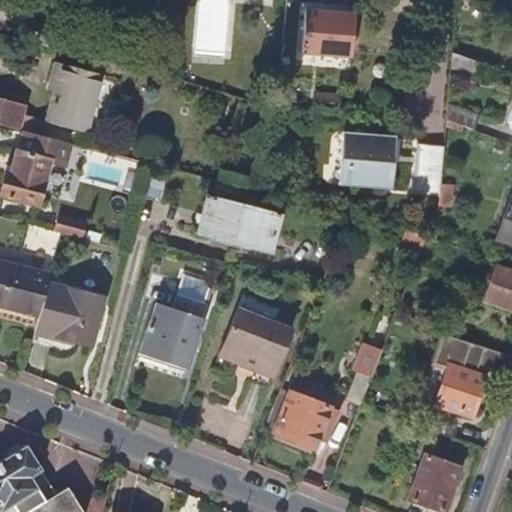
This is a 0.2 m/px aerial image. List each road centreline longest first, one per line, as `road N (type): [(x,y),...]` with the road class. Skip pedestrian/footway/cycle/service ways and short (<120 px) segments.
road 1 (unclassified): [(0,388),(307,511)]
road 2 (unknown): [(94,426),(146,238),(181,224)]
